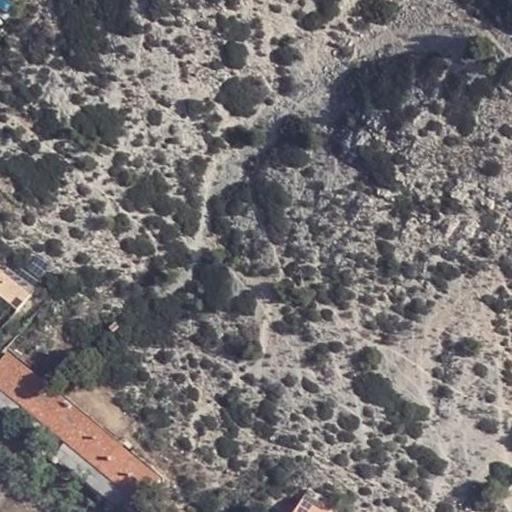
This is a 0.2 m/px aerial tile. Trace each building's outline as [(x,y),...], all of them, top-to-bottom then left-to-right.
[(12,16),(22,0),(0,0),(5,4),(2,9),(12,16)] [(0,295),(19,312),(32,297),(0,268),(0,295)] [(0,366),(0,387),(8,394),(28,371),(10,356),(0,366)] [(8,394),(28,411),(48,389),(28,371),(8,394)] [(28,411),(46,428),(67,405),(48,389),(28,411)] [(46,428),(64,444),(85,420),(67,405),(46,428)] [(105,437),(85,420),(64,444),(85,461),(105,437)] [(105,437),(85,461),(104,478),(124,454),(105,437)] [(104,478),(122,493),(143,470),(124,454),(104,478)] [(143,470),(122,493),(142,509),(162,486),(143,470)] [(303,494),(292,511),(327,511),(329,510),(303,494)]
